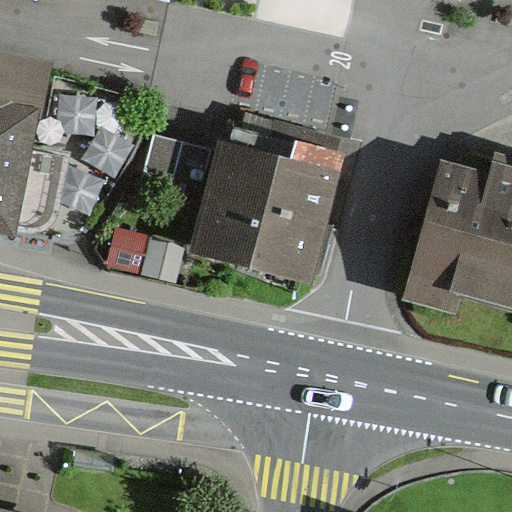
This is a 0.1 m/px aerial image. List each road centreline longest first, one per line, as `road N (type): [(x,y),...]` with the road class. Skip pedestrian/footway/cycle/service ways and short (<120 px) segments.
road 1 (residential): [(317,378),(379,211),(426,137),(485,74),(511,62)]
road 2 (primary): [(317,378),(195,332),(0,290)]
road 3 (primary): [(0,347),(193,375),(317,378)]
road 4 (primary): [(511,418),(317,378)]
road 5 (tertiary): [(297,511),(317,378)]
